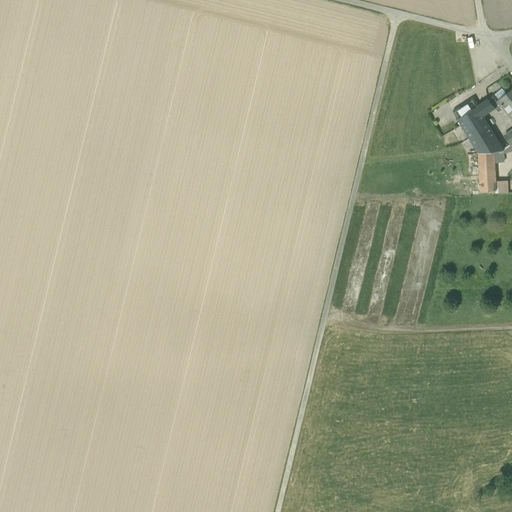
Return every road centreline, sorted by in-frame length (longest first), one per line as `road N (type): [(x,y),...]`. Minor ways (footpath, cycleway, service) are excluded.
road 1 (track): [(397,14),(277,511)]
road 2 (track): [(324,317),(390,331),(511,327)]
road 3 (unclassified): [(484,35),(344,0)]
